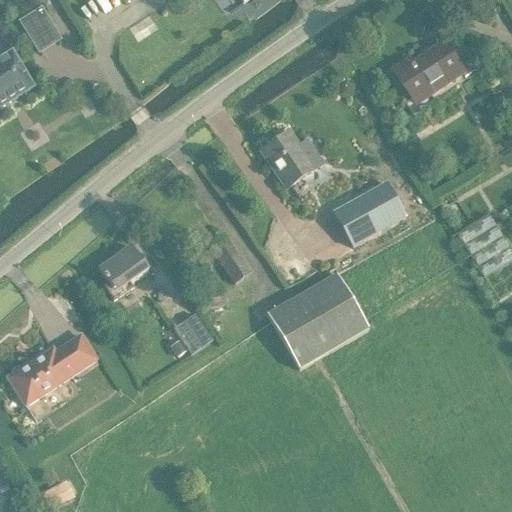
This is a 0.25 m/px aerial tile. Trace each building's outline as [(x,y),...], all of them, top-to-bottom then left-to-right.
[(40,11),(20,24),(39,54),(59,41),(40,11)] [(415,108),(464,76),(466,79),(477,71),(459,44),(448,51),(444,45),(412,65),(410,61),(392,73),(415,108)] [(0,109),(33,90),(11,56),(0,62),(0,109)] [(511,101),(503,106),(511,120),(511,101)] [(307,141),(297,148),(288,135),(261,154),(286,190),(310,174),(311,175),(324,167),(307,141)] [(386,186),(333,216),(352,250),(405,221),(386,186)] [(511,256),(488,218),(456,237),(496,303),(511,293),(511,256)] [(235,288),(252,276),(229,242),(211,254),(235,288)] [(117,300),(132,290),(129,286),(148,273),(130,249),(98,272),(107,285),(103,287),(106,291),(109,288),(117,300)] [(368,332),(336,277),(266,317),(298,372),(368,332)] [(184,324),(201,350),(212,343),(194,316),(184,324)] [(11,378),(7,381),(26,408),(96,363),(80,338),(55,355),(53,351),(22,371),(19,369),(16,369),(13,371),(11,374),(11,378)] [(179,345),(171,350),(177,360),(185,354),(179,345)] [(66,483),(41,496),(49,511),(52,511),(75,500),(66,483)]
